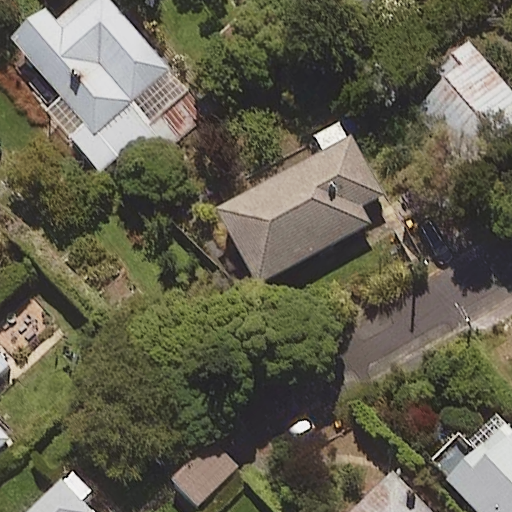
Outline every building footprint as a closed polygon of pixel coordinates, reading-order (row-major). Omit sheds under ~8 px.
[(108,0),(56,0),(11,39),(97,139),(172,74),(108,0)] [(382,0),(358,0),(367,11),(382,0)] [(511,127),(511,85),(474,41),(422,85),(481,154),(511,127)] [(354,137),(222,211),(262,283),(376,220),(369,207),(388,197),(354,137)] [(0,460),(18,444),(0,425),(0,381),(14,368),(0,353),(0,460)] [(511,511),(511,419),(503,409),(438,466),(478,511),(511,511)] [(239,468),(212,440),(170,480),(196,508),(239,468)] [(138,511),(91,468),(48,511),(138,511)] [(431,511),(396,473),(351,511),(431,511)]
